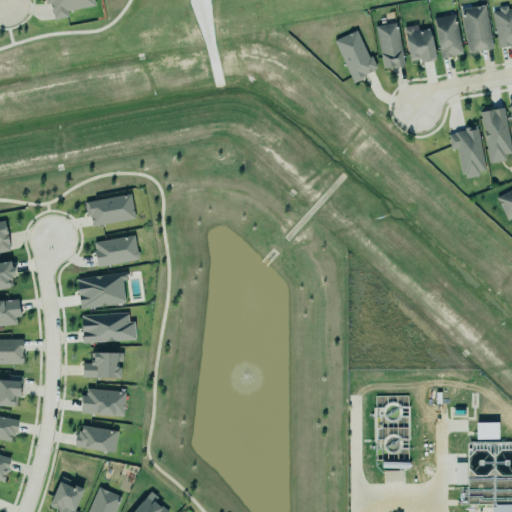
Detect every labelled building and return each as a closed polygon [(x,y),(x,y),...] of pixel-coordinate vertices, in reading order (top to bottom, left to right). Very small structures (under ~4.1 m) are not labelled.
[(43,0),(90,0),(91,4),(63,10),(64,16),(50,18),(50,12),(48,12),(47,3),(44,3),(43,0)] [(483,5),(459,10),(467,53),(492,49),(483,5)] [(511,44),(511,6),(491,11),(497,48),(511,44)] [(430,17),(451,13),(459,52),(449,54),(450,55),(438,57),(436,48),(435,48),(431,25),(432,25),(430,17)] [(380,68),(402,65),(396,22),(374,25),(380,68)] [(412,32),(411,27),(402,29),(409,61),(418,59),(418,62),(434,59),(428,28),(412,32)] [(330,39),(350,82),(362,76),(362,74),(374,68),(368,55),(365,56),(353,29),(330,39)] [(477,111),(485,106),(492,107),(496,105),(501,106),(509,151),(501,152),(502,159),(486,162),(477,111)] [(445,134),(447,148),(453,147),(458,174),(461,173),(462,178),(476,176),(475,171),(482,169),(474,127),(473,128),(472,124),(461,127),(461,129),(450,131),(451,133),(445,134)] [(511,186),(493,197),(504,220),(511,215),(511,186)] [(89,227),(134,218),(129,194),(84,202),(89,227)] [(0,252),(8,252),(5,222),(0,222),(0,252)] [(90,242),(130,234),(133,250),(135,251),(135,256),(134,257),(135,258),(93,267),(90,250),(92,249),(90,242)] [(0,262),(0,288),(11,286),(9,278),(13,277),(10,260),(0,262)] [(73,277),(123,270),(125,279),(119,280),(122,302),(77,309),(75,299),(73,289),(73,277)] [(0,299),(14,298),(16,312),(17,312),(17,315),(12,316),(13,323),(0,324),(0,299)] [(80,315),(80,343),(134,341),(133,322),(127,322),(127,313),(80,315)] [(0,338),(19,338),(19,351),(18,351),(18,354),(19,354),(19,361),(18,362),(18,363),(0,363),(0,338)] [(87,352),(119,352),(119,360),(114,361),(114,367),(116,367),(116,377),(79,377),(79,363),(87,363),(87,352)] [(0,379),(16,381),(15,388),(17,388),(16,396),(14,396),(13,406),(0,404),(0,379)] [(123,415),(124,390),(81,389),(81,415),(123,415)] [(0,417),(14,420),(12,431),(11,431),(10,435),(8,435),(7,440),(0,438),(0,417)] [(497,422),(475,422),(475,439),(497,439),(497,422)] [(78,425),(115,431),(111,452),(103,451),(70,446),(73,434),(74,433),(75,430),(77,430),(78,425)] [(10,458),(0,455),(0,481),(3,482),(10,458)] [(465,462),(454,463),(455,485),(465,485),(465,462)] [(382,482),(402,482),(402,471),(382,471),(382,482)] [(56,482),(71,488),(72,485),(80,489),(71,510),(76,511),(54,511),(55,510),(45,506),(56,482)] [(86,511),(113,511),(120,497),(98,487),(86,511)] [(147,490),(128,511),(164,511),(165,511),(158,506),(157,507),(151,502),(155,497),(147,490)]
